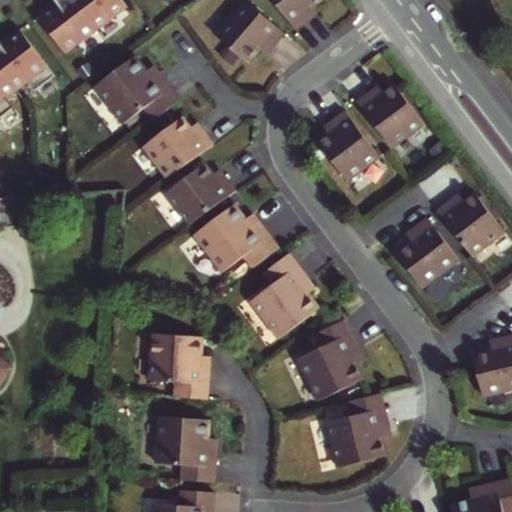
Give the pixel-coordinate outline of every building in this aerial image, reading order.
[(38,14),(66,53),(129,7),(123,0),(56,0),(57,0),(59,4),(54,8),(51,4),(38,14)] [(285,33),(247,0),(245,0),(216,35),(249,63),(262,48),(263,47),(261,46),(266,41),(273,47),(285,33)] [(275,0),(297,29),(312,17),(306,9),(312,5),(313,7),(321,0),(275,0)] [(313,7),(312,5),(306,9),(312,17),(318,13),(313,7)] [(0,116),(12,107),(5,98),(28,82),(35,91),(55,76),(20,29),(6,39),(9,43),(4,47),(1,43),(0,41),(0,116)] [(266,41),(261,46),(263,47),(262,48),(268,53),(273,47),(266,41)] [(145,108),(154,120),(181,100),(159,71),(150,78),(146,73),(148,71),(136,56),(97,86),(125,123),(145,108)] [(154,65),(148,71),(146,73),(150,78),(159,71),(154,65)] [(380,99),(374,91),(359,102),(392,147),(425,123),(396,84),(385,92),(384,93),(386,96),(380,99)] [(380,99),(386,96),(384,93),(385,92),(380,86),(374,91),(380,99)] [(319,141),(348,180),(380,156),(346,111),(332,122),(338,131),(333,135),(331,132),(330,134),(319,141)] [(183,117),(144,146),(169,178),(214,144),(203,129),(194,136),(190,130),(192,129),(191,128),(183,117)] [(331,132),(333,135),(338,131),(332,122),(325,127),(330,134),(331,132)] [(198,123),(191,128),(192,129),(190,130),(194,136),(203,129),(198,123)] [(206,163),(167,192),(191,225),(236,191),(225,176),(216,182),(212,177),(215,175),(214,174),(206,163)] [(220,169),(214,174),(215,175),(212,177),(216,182),(225,176),(220,169)] [(460,207),(454,199),(439,210),(473,255),(505,231),(476,192),(464,201),(466,204),(460,207)] [(464,201),(465,200),(460,194),(454,199),(460,207),(466,204),(464,201)] [(19,196),(0,197),(0,226),(20,225),(19,196)] [(245,256),(254,268),(280,248),(258,219),(250,226),(246,221),(247,219),(246,218),(235,204),(196,234),(224,271),(245,256)] [(254,213),(246,218),(247,219),(246,221),(250,226),(258,219),(254,213)] [(460,259),(429,218),(414,229),(420,237),(414,241),(413,239),(396,252),(422,287),(460,259)] [(414,241),(420,237),(414,229),(407,234),(413,239),(414,241)] [(311,281),(290,253),(264,273),(273,285),(252,300),(280,338),(320,309),(309,293),(308,292),(307,294),(302,288),(311,281)] [(302,288),(307,294),(308,292),(309,293),(316,288),(311,281),(302,288)] [(363,349),(349,316),(319,329),(324,343),(301,352),(318,395),(364,378),(357,359),(355,360),(352,354),(363,349)] [(511,386),(511,329),(495,338),(500,347),(493,350),(493,348),(474,357),(493,396),(511,386)] [(176,382),(175,397),(208,400),(211,364),(200,363),(200,356),(202,356),(202,355),(203,337),(154,333),(151,380),(176,382)] [(493,348),(493,350),(500,347),(495,338),(488,342),(493,348)] [(355,360),(357,359),(357,360),(366,357),(363,349),(352,354),(355,360)] [(202,356),(200,356),(200,363),(211,364),(211,356),(202,355),(202,356)] [(390,428),(382,393),(350,401),(353,415),(329,421),(339,467),(387,456),(383,438),(383,436),(381,437),(379,430),(390,428)] [(184,465),(183,480),(216,482),(218,446),(207,446),(207,439),(209,439),(209,438),(210,419),(161,416),(158,463),(184,465)] [(379,430),(381,437),(383,436),(383,438),(392,435),(390,428),(379,430)] [(209,439),(207,439),(207,446),(218,446),(218,439),(209,438),(209,439)] [(511,511),(511,479),(478,488),(480,499),(473,500),(473,498),(454,503),(456,511),(511,511)] [(473,500),(480,499),(478,488),(470,490),(473,498),(473,500)] [(213,511),(215,492),(182,490),(181,505),(156,503),(155,511),(213,511)]
